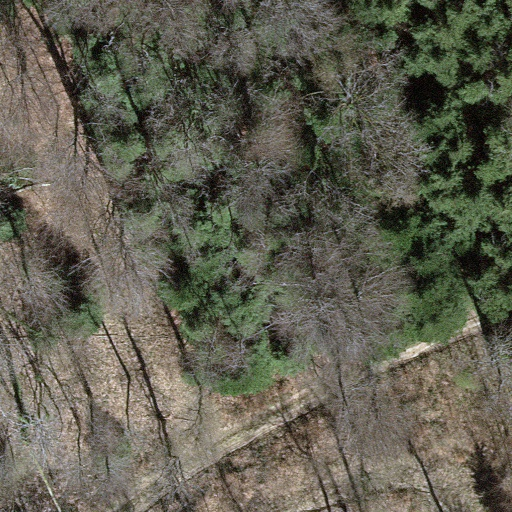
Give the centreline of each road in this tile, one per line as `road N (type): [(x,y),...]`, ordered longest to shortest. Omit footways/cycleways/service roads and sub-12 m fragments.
road 1 (track): [(511,317),(438,342),(273,423),(128,511)]
road 2 (track): [(243,511),(363,467),(427,462),(463,491),(460,511)]
